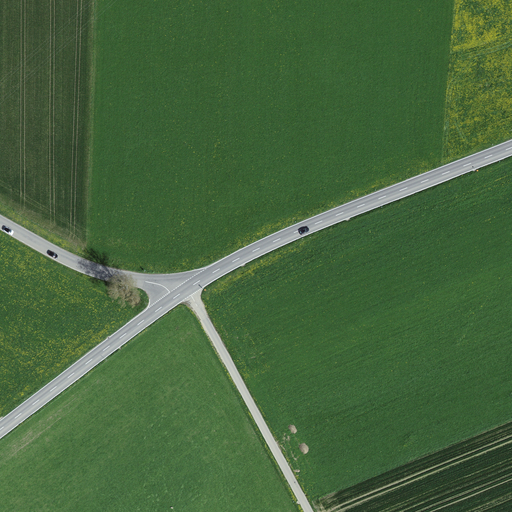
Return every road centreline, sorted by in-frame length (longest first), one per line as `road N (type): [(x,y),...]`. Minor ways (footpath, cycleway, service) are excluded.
road 1 (secondary): [(511,147),(287,235),(187,288)]
road 2 (unclassified): [(187,288),(308,511)]
road 3 (secondary): [(174,297),(0,430)]
road 4 (unclassified): [(174,297),(156,283),(79,264),(0,223)]
